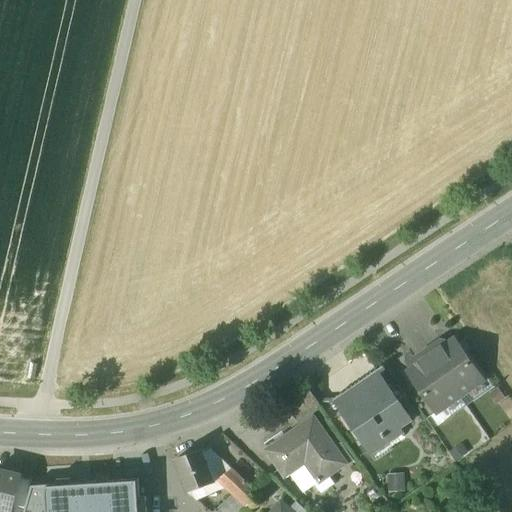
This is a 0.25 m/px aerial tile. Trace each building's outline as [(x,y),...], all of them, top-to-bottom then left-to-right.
[(454,340),(449,344),(440,343),(428,352),(459,397),(482,380),(454,340)] [(459,397),(428,352),(415,360),(414,369),(408,373),(436,413),(459,397)] [(379,374),(353,392),(353,391),(343,397),(344,398),(336,404),(335,404),(360,441),(367,452),(412,422),(379,374)] [(307,389),(284,403),(298,423),(320,408),(307,389)] [(336,404),(334,401),(322,402),(323,410),(349,448),(360,441),(335,404),(336,404)] [(313,418),(267,450),(286,476),(294,471),(293,469),(310,458),(316,468),(312,471),(320,482),(345,464),(313,418)] [(232,470),(209,448),(201,451),(214,484),(218,480),(232,470)] [(201,451),(174,461),(186,494),(214,484),(201,451)] [(258,494),(232,470),(218,480),(232,493),(247,507),(258,494)] [(19,477),(0,472),(0,511),(3,511),(10,511),(19,478),(19,477)] [(22,511),(31,481),(19,478),(10,511),(22,511)] [(146,511),(145,498),(140,498),(138,480),(32,486),(24,511),(146,511)] [(232,493),(216,511),(241,511),(247,507),(232,493)]
